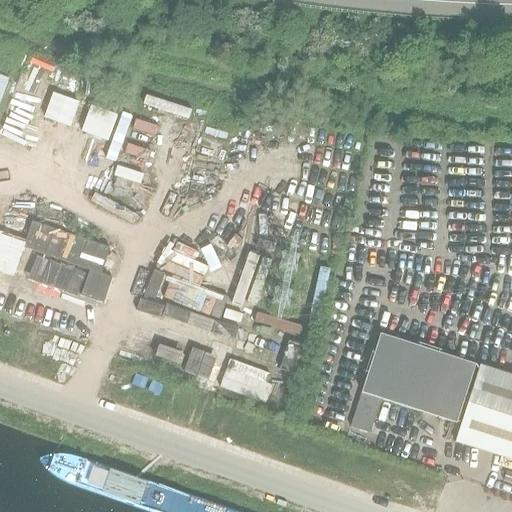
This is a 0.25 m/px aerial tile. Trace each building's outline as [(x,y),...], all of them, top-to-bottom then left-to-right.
[(51,80),(26,70),(13,105),(38,115),(51,80)] [(0,76),(0,103),(9,80),(0,76)] [(78,104),(52,94),(43,118),(69,128),(78,104)] [(107,142),(116,117),(90,107),(80,133),(107,142)] [(21,253),(14,274),(80,296),(97,246),(31,224),(21,253)] [(14,274),(21,253),(0,246),(0,235),(0,234),(0,233),(0,273),(13,278),(14,274)] [(171,367),(179,345),(144,332),(136,354),(171,367)] [(370,435),(381,401),(456,425),(475,366),(380,335),(350,428),(370,435)] [(303,370),(312,345),(295,339),(286,364),(303,370)] [(511,376),(479,366),(454,444),(511,462),(511,376)] [(234,511),(30,436),(19,466),(141,511),(234,511)]
